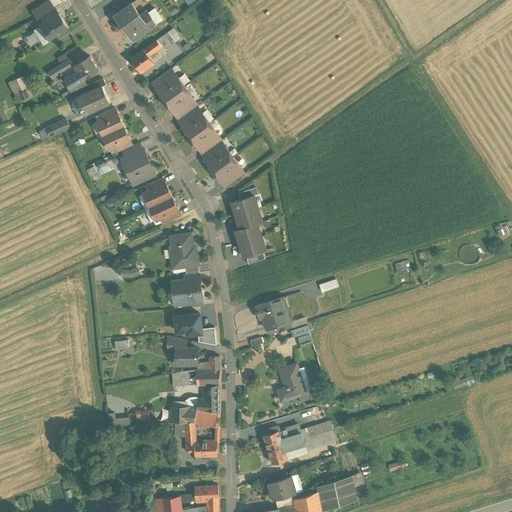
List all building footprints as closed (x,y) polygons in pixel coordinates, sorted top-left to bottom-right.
[(41,17),(54,9),(54,8),(49,0),(32,11),(37,19),(41,17)] [(218,10),(212,1),(208,4),(214,13),(218,10)] [(141,17),(131,3),(115,15),(125,30),(127,29),(135,40),(156,25),(147,13),(141,17)] [(54,9),(41,17),(44,23),(58,15),(54,9)] [(44,23),(40,26),(49,41),(68,29),(58,14),(58,15),(44,23)] [(169,32),(157,40),(164,49),(165,49),(176,41),(169,32)] [(164,49),(157,40),(144,49),(154,63),(167,53),(165,49),(164,49)] [(144,49),(131,58),(141,72),(154,63),(144,49)] [(90,55),(75,64),(75,65),(80,72),(84,79),(99,70),(90,55)] [(69,59),(59,65),(63,72),(73,66),(69,59)] [(59,65),(48,72),(53,78),(62,72),(63,72),(59,65)] [(63,72),(62,72),(66,79),(78,72),(80,72),(75,65),(73,66),(63,72)] [(171,68),(152,81),(157,88),(176,74),(171,68)] [(78,72),(66,79),(71,86),(71,87),(84,79),(80,72),(78,72)] [(157,88),(165,100),(185,86),(176,74),(157,88)] [(103,78),(92,83),(94,89),(102,85),(102,86),(105,84),(103,78)] [(84,79),(71,87),(71,86),(68,88),(71,93),(88,85),(84,79)] [(21,92),(17,80),(8,84),(17,104),(21,102),(18,93),(21,92)] [(102,86),(102,85),(94,89),(76,97),(84,114),(110,103),(102,86)] [(185,86),(165,100),(174,112),(175,112),(194,98),(185,86)] [(194,98),(175,112),(179,119),(197,106),(198,105),(194,98)] [(197,106),(179,119),(183,124),(201,111),(197,106)] [(114,108),(101,114),(103,119),(116,113),(114,108)] [(201,111),(183,124),(182,125),(190,137),(210,123),(201,111)] [(103,119),(97,122),(103,135),(123,126),(117,113),(116,113),(103,119)] [(66,118),(46,127),(51,137),(70,128),(66,118)] [(210,123),(190,137),(199,149),(200,148),(218,135),(210,123)] [(123,126),(103,135),(109,148),(116,145),(128,139),(129,139),(123,126)] [(218,135),(200,148),(204,153),(221,140),(222,140),(218,135)] [(128,139),(116,145),(119,152),(123,150),(131,146),(128,139)] [(221,140),(204,153),(203,153),(207,158),(225,145),(221,140)] [(131,146),(123,150),(126,156),(142,148),(139,142),(131,146)] [(225,145),(207,158),(206,159),(214,171),(233,157),(225,145)] [(126,156),(121,158),(134,184),(155,174),(151,166),(150,167),(147,162),(149,161),(143,148),(126,156)] [(233,157),(214,171),(222,182),(224,181),(223,181),(241,168),(233,157)] [(241,168),(223,181),(224,181),(227,186),(245,173),(241,168)] [(162,178),(146,185),(149,191),(165,183),(162,178)] [(149,191),(144,193),(150,206),(172,196),(165,183),(149,191)] [(255,187),(238,193),(240,199),(252,196),(254,195),(258,194),(255,187)] [(254,195),(252,196),(240,199),(232,202),(236,215),(258,208),(254,195)] [(172,196),(150,206),(156,220),(161,217),(177,210),(178,210),(172,196)] [(258,208),(236,215),(240,228),(240,229),(258,223),(258,224),(263,222),(258,208)] [(177,210),(161,217),(164,223),(180,216),(177,210)] [(258,223),(240,229),(240,228),(236,230),(240,244),(262,237),(258,224),(258,223)] [(191,233),(170,236),(174,257),(172,258),(173,268),(185,267),(198,265),(199,264),(198,254),(195,254),(191,233)] [(262,237),(240,244),(244,257),(266,250),(262,237)] [(407,261),(396,264),(399,274),(410,271),(407,261)] [(198,265),(185,267),(186,274),(198,272),(199,272),(198,265)] [(122,277),(140,276),(139,268),(122,269),(122,277)] [(186,274),(185,274),(186,281),(198,280),(198,272),(186,274)] [(186,281),(172,282),(175,304),(202,301),(200,279),(186,281)] [(331,281),(320,284),(321,290),(333,286),(331,281)] [(278,299),(256,306),(258,315),(261,314),(266,329),(268,329),(287,323),(289,328),(292,327),(287,312),(283,313),(278,299)] [(201,310),(173,314),(176,335),(184,334),(184,338),(199,336),(204,336),(203,329),(201,310)] [(287,323),(268,329),(269,334),(289,328),(287,323)] [(292,327),(294,336),(297,335),(309,332),(306,323),(292,327)] [(199,342),(216,345),(214,327),(203,329),(204,336),(199,336),(199,342)] [(309,332),(297,335),(301,347),(313,344),(309,332)] [(187,340),(169,337),(169,349),(177,349),(177,348),(187,347),(187,340)] [(262,337),(250,341),(252,346),(263,343),(262,337)] [(116,349),(128,348),(128,339),(115,340),(116,349)] [(187,347),(177,348),(177,349),(177,358),(182,358),(182,363),(198,363),(198,347),(187,347)] [(220,356),(210,356),(210,370),(220,370),(220,356)] [(296,363),(280,368),(286,387),(278,389),(281,400),(306,393),(296,363)] [(198,370),(181,371),(182,386),(182,387),(187,386),(198,385),(198,370)] [(210,370),(198,370),(198,385),(219,383),(220,370),(210,370)] [(453,381),(455,388),(467,384),(466,378),(453,381)] [(219,385),(206,387),(206,400),(207,411),(219,412),(219,385)] [(184,407),(179,407),(179,403),(173,403),(172,422),(173,422),(186,422),(194,422),(195,422),(197,410),(198,409),(189,408),(189,406),(184,407)] [(197,410),(195,422),(216,426),(218,414),(197,410)] [(157,412),(136,414),(137,423),(158,421),(157,412)] [(194,422),(186,422),(187,442),(188,451),(195,451),(195,442),(194,422)] [(325,422),(300,430),(300,432),(301,432),(303,438),(328,430),(325,422)] [(280,430),(279,430),(282,439),(300,432),(300,430),(298,424),(280,430)] [(269,433),(263,435),(268,449),(283,444),(282,439),(279,430),(269,433)] [(328,430),(303,438),(305,444),(307,450),(332,442),(328,430)] [(300,432),(282,439),(283,444),(303,438),(301,432),(300,432)] [(303,438),(283,444),(285,450),(305,444),(303,438)] [(217,441),(195,442),(195,451),(195,455),(217,454),(217,441)] [(283,444),(268,449),(273,464),(279,461),(282,460),(283,460),(288,459),(285,450),(283,444)] [(303,491),(297,473),(290,476),(295,493),(303,491)] [(360,473),(352,476),(354,482),(362,479),(360,473)] [(352,475),(318,486),(319,491),(322,510),(322,511),(358,500),(357,498),(366,496),(362,479),(354,482),(352,476),(352,475)] [(290,476),(269,482),(274,499),(276,499),(295,493),(290,476)] [(218,485),(194,487),(195,493),(195,499),(208,498),(218,499),(218,485)] [(296,498),(295,499),(296,505),(296,511),(317,511),(322,510),(319,491),(296,498)] [(295,499),(296,498),(295,493),(276,499),(278,508),(279,508),(289,506),(288,501),(295,499)] [(179,496),(163,498),(164,511),(180,511),(181,510),(179,496)] [(164,511),(163,498),(155,499),(156,511),(164,511)] [(218,499),(208,498),(208,509),(208,511),(218,511),(218,504),(218,499)]
